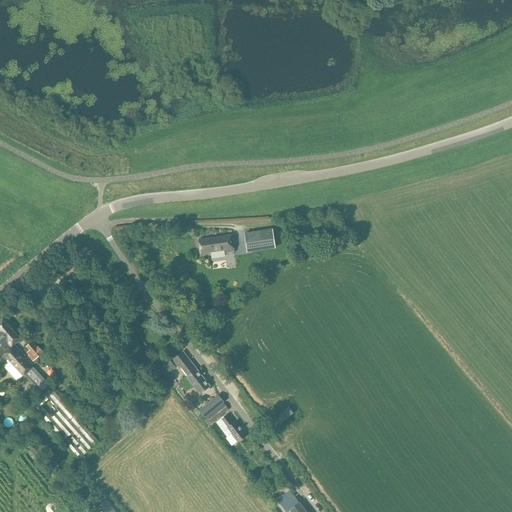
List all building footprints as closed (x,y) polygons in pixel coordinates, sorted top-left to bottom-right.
[(246,251),(263,248),(274,247),(271,228),(243,233),(246,251)] [(199,240),(200,254),(225,250),(226,253),(234,252),(232,235),(199,240)] [(34,365),(14,344),(21,338),(3,319),(0,321),(0,356),(1,355),(8,364),(4,367),(17,381),(23,376),(40,395),(50,386),(33,366),(34,365)] [(36,347),(32,342),(25,347),(29,351),(26,353),(28,355),(28,356),(33,362),(44,354),(38,346),(36,347)] [(183,352),(173,360),(200,394),(203,392),(204,393),(210,389),(209,387),(210,386),(183,352)] [(176,368),(165,353),(157,359),(168,373),(176,368)] [(99,442),(51,388),(32,405),(79,459),(99,442)] [(205,417),(223,403),(224,402),(218,395),(199,410),(205,417)] [(223,403),(205,417),(206,418),(203,420),(208,426),(229,409),(223,403)] [(289,407),(279,414),(284,421),(294,413),(289,407)] [(221,419),(216,423),(227,437),(226,438),(231,446),(237,441),(238,442),(247,436),(235,421),(233,423),(226,415),(221,419)] [(288,492),(277,500),(280,505),(285,511),(288,511),(290,510),(291,511),(305,511),(299,503),(299,502),(293,495),(291,496),(288,492)] [(94,511),(118,511),(109,498),(93,509),(94,511)]
